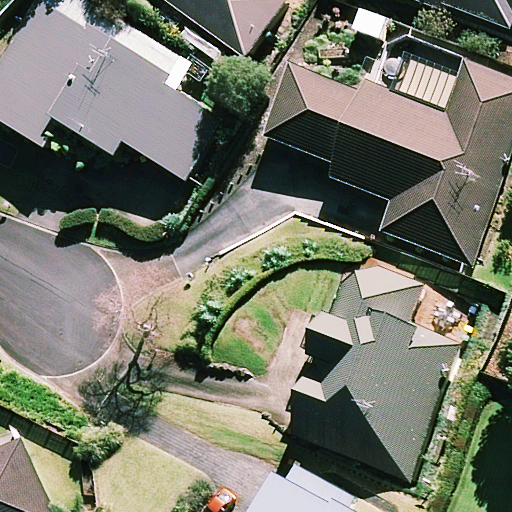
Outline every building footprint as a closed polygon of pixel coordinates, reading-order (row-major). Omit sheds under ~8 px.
[(196,62),(98,0),(48,0),(9,62),(0,76),(0,110),(56,146),(74,118),(126,151),(134,139),(192,176),(231,115),(183,84),(196,62)] [(176,0),(248,53),(287,0),(176,0)] [(511,0),(423,0),(442,7),(445,0),(511,25),(511,0)] [(511,158),(511,73),(475,60),(455,110),(375,80),(371,91),(303,65),(276,135),(346,162),(340,176),(402,199),(390,230),(473,261),(511,158)] [(472,301),(358,259),(323,351),(330,354),(300,435),(406,475),(453,352),(472,301)] [(0,450),(0,511),(61,511),(30,438),(0,450)] [(385,511),(387,508),(298,458),(267,511),(385,511)]
